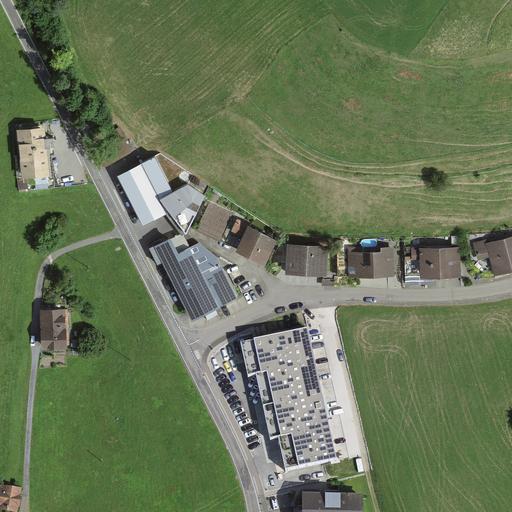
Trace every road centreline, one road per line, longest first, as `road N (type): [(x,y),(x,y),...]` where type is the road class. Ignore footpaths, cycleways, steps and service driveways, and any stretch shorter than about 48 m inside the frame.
road 1 (residential): [(183,347),(285,303),(511,286)]
road 2 (residential): [(23,511),(44,269),(68,248),(124,231)]
road 3 (unclassified): [(5,0),(124,231)]
road 4 (unclassified): [(183,347),(239,460),(254,511)]
road 5 (unclassified): [(124,231),(183,347)]
